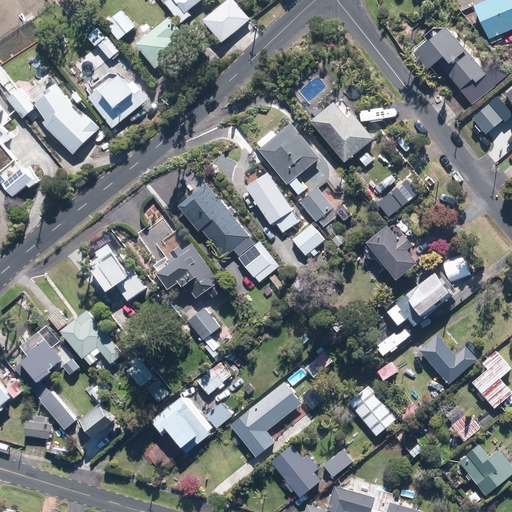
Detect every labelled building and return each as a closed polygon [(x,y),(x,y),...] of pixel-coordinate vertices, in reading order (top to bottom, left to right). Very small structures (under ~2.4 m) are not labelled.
[(172,0),(169,3),(184,23),(194,15),(191,11),(205,0),(209,0),(210,1),(211,0),(172,0)] [(236,0),(228,0),(204,20),(222,43),(252,20),(236,0)] [(480,6),(493,38),(511,30),(511,0),(490,0),(491,1),(480,6)] [(109,24),(122,40),(139,27),(125,11),(109,24)] [(140,44),(159,68),(184,49),(175,38),(185,30),(174,17),(140,44)] [(450,71),(475,104),(511,77),(501,63),(489,72),(473,51),(475,50),(457,27),(423,53),(442,77),(450,71)] [(100,44),(112,59),(122,51),(110,37),(107,39),(100,29),(91,37),(98,46),(100,44)] [(93,97),(117,127),(153,98),(138,80),(135,82),(128,75),(116,85),(113,81),(93,97)] [(51,127),(77,153),(103,128),(91,115),(88,118),(79,108),(62,83),(49,92),(52,96),(40,104),(51,120),(48,122),(51,127)] [(9,100),(24,118),(31,113),(38,107),(22,88),(15,94),(9,100)] [(476,118),(490,135),(507,120),(506,118),(511,113),(511,108),(502,96),(476,118)] [(0,169),(18,192),(32,181),(35,184),(43,177),(31,163),(26,167),(1,136),(10,128),(0,115),(0,112),(6,107),(0,100),(0,169)] [(317,121),(350,163),(381,138),(360,113),(354,118),(341,102),(317,121)] [(264,150),(291,185),(325,158),(298,123),(294,126),(291,121),(278,131),(282,136),(264,150)] [(394,160),(383,147),(376,153),(387,166),(394,160)] [(419,171),(435,154),(429,148),(413,165),(419,171)] [(279,222),(286,232),(302,222),(295,211),(297,210),(273,172),(250,186),(275,224),(279,222)] [(206,229),(228,256),(238,248),(242,254),(256,242),(252,237),(253,236),(211,183),(199,193),(196,189),(184,198),(187,202),(183,206),(203,231),(206,229)] [(304,202),(321,221),(338,207),(321,187),(304,202)] [(402,192),(394,199),(400,206),(408,201),(402,192)] [(327,229),(341,246),(348,241),(334,223),(327,229)] [(373,242),(403,279),(424,262),(413,249),(419,244),(411,234),(405,238),(394,225),(373,242)] [(314,249),(327,265),(340,255),(327,239),(314,249)] [(123,286),(132,300),(150,288),(138,270),(134,273),(122,255),(109,263),(106,260),(119,251),(113,243),(101,252),(104,257),(97,262),(116,291),(123,286)] [(194,289),(201,298),(212,290),(217,297),(227,290),(222,283),(224,281),(196,243),(186,250),(184,246),(175,253),(178,256),(173,259),(173,258),(164,264),(161,267),(176,289),(179,287),(185,282),(192,291),(194,289)] [(259,277),(262,281),(274,271),(271,266),(278,260),(269,248),(264,252),(258,244),(241,258),(257,278),(259,277)] [(415,318),(421,326),(432,317),(430,314),(459,291),(443,270),(403,302),(408,308),(405,311),(412,320),(415,318)] [(294,280),(298,285),(303,281),(299,277),(294,280)] [(121,305),(110,314),(124,331),(141,318),(134,309),(127,314),(121,305)] [(208,346),(217,358),(221,354),(217,350),(222,347),(213,335),(224,327),(208,307),(191,321),(210,344),(208,346)] [(52,316),(62,329),(71,322),(61,309),(52,316)] [(89,357),(95,364),(101,359),(99,356),(106,351),(115,363),(127,353),(97,316),(96,316),(92,311),(83,319),(82,318),(66,330),(88,358),(89,357)] [(423,350),(453,385),(482,359),(471,346),(460,355),(442,334),(423,350)] [(31,361),(48,380),(58,371),(56,368),(67,359),(51,339),(37,350),(40,354),(31,361)] [(315,360),(325,371),(337,360),(328,349),(315,360)] [(475,382),(498,408),(511,395),(511,385),(505,378),(511,372),(511,362),(501,350),(486,363),(491,368),(475,382)] [(26,359),(15,367),(66,430),(76,421),(26,359)] [(130,370),(144,387),(157,376),(143,359),(130,370)] [(201,380),(212,395),(235,376),(223,361),(201,380)] [(10,388),(0,376),(0,412),(3,410),(5,412),(10,408),(8,406),(18,399),(28,391),(20,380),(10,388)] [(233,421),(260,453),(278,439),(269,428),(305,399),(286,377),(233,421)] [(105,379),(92,390),(102,402),(107,398),(115,391),(105,379)] [(161,385),(152,393),(159,401),(168,393),(161,385)] [(353,402),(380,435),(400,420),(372,386),(353,402)] [(176,428),(190,446),(202,436),(206,441),(215,434),(206,423),(210,419),(193,397),(189,401),(185,396),(157,419),(168,434),(176,428)] [(92,424),(101,435),(119,421),(104,402),(82,420),(88,427),(92,424)] [(209,414),(220,428),(236,416),(225,402),(209,414)] [(454,426),(467,442),(484,428),(471,412),(469,414),(460,404),(448,414),(456,424),(454,426)] [(27,435),(53,438),(54,423),(51,423),(52,417),(38,415),(38,422),(29,421),(27,435)] [(0,447),(0,449),(12,453),(13,447),(1,443),(0,447)] [(173,460),(157,443),(144,455),(160,473),(173,460)] [(271,461),(301,497),(322,479),(316,472),(320,469),(308,454),(304,457),(293,443),(271,461)] [(481,445),(460,462),(487,495),(511,474),(511,463),(500,449),(491,457),(481,445)] [(328,464),(337,476),(357,461),(347,449),(328,464)] [(373,496),(335,485),(328,509),(339,511),(429,511),(394,502),(397,494),(376,488),(373,496)]
